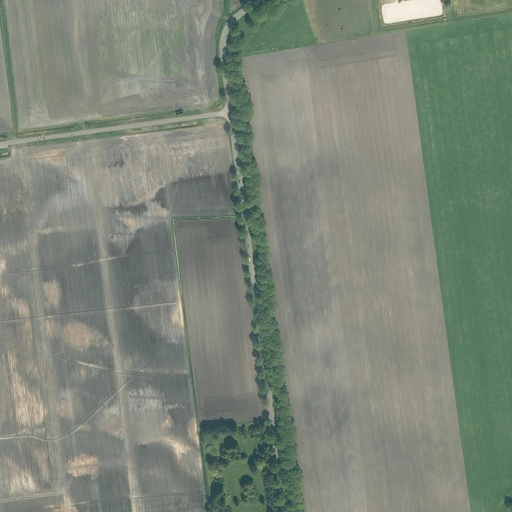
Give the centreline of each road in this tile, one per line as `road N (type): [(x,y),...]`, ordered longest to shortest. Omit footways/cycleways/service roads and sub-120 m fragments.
road 1 (tertiary): [(284,511),(230,112)]
road 2 (unclassified): [(0,144),(230,112)]
road 3 (tertiary): [(230,112),(223,36),(259,0)]
